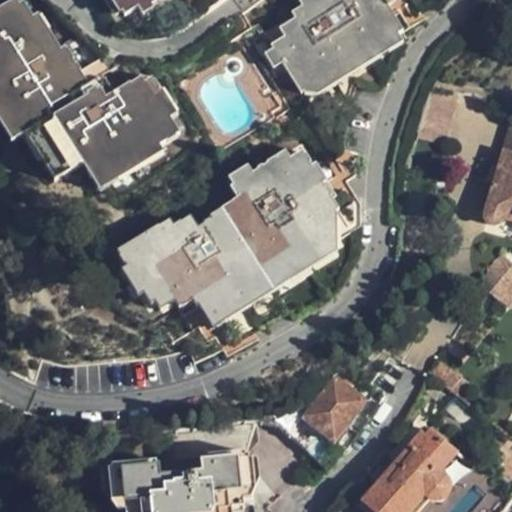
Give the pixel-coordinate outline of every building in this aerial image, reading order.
[(164,90),(171,86),(161,71),(143,82),(139,76),(121,87),(115,92),(104,75),(99,78),(74,40),(65,46),(34,0),(25,0),(6,13),(3,8),(0,9),(0,126),(7,138),(10,136),(21,130),(52,178),(67,169),(78,161),(95,188),(169,139),(188,128),(179,112),(164,90)] [(120,0),(106,0),(116,16),(127,9),(120,0)] [(120,0),(127,9),(139,0),(154,0),(155,0),(120,0)] [(154,0),(139,0),(147,13),(158,5),(155,0),(154,0)] [(305,0),(314,13),(288,30),(318,77),(354,55),(401,24),(386,0),(305,0)] [(115,92),(121,87),(110,70),(104,75),(115,92)] [(462,90),(436,80),(403,163),(429,173),(462,90)] [(173,85),(171,86),(164,90),(179,112),(187,107),(173,85)] [(511,113),(511,118),(503,144),(511,147),(511,113)] [(21,130),(10,136),(42,185),(52,178),(21,130)] [(78,161),(67,169),(88,203),(175,147),(169,139),(95,188),(78,161)] [(511,220),(511,147),(503,144),(482,217),(483,220),(484,221),(487,224),(491,225),(495,224),(498,222),(500,220),(501,216),(511,220)] [(285,274),(325,250),(317,237),(325,232),(319,223),(337,212),(320,185),(315,188),(306,172),(311,168),(302,154),(281,166),(276,158),(229,187),(236,199),(230,203),(233,209),(211,223),(207,217),(186,230),(179,220),(159,232),(156,226),(113,252),(146,306),(165,295),(179,317),(201,303),(212,320),(246,299),(242,292),(280,268),(285,274)] [(509,309),(511,305),(511,263),(499,252),(484,268),(481,282),(509,309)] [(429,374),(450,391),(461,380),(438,360),(429,374)] [(337,366),(329,376),(332,379),(337,384),(340,381),(349,387),(354,380),(337,366)] [(440,402),(450,391),(429,374),(416,399),(424,406),(433,396),(440,402)] [(362,402),(337,384),(332,379),(301,422),(330,442),(362,402)] [(461,380),(450,391),(457,397),(466,405),(477,393),(461,380)] [(511,398),(483,419),(511,443),(511,398)] [(244,432),(241,425),(233,429),(236,435),(244,432)] [(406,511),(419,499),(424,505),(432,506),(437,506),(441,503),(445,498),(447,495),(447,488),(444,482),(438,476),(457,455),(431,431),(426,434),(424,432),(359,502),(370,511),(406,511)] [(511,481),(511,444),(493,468),(511,481)] [(465,461),(457,455),(438,476),(444,482),(465,461)] [(241,511),(238,494),(246,494),(244,461),(237,461),(238,456),(198,461),(199,479),(153,485),(150,466),(107,470),(110,507),(120,506),(120,511),(241,511)] [(419,499),(406,511),(417,511),(424,505),(419,499)] [(355,507),(359,511),(370,511),(359,502),(355,507)]
